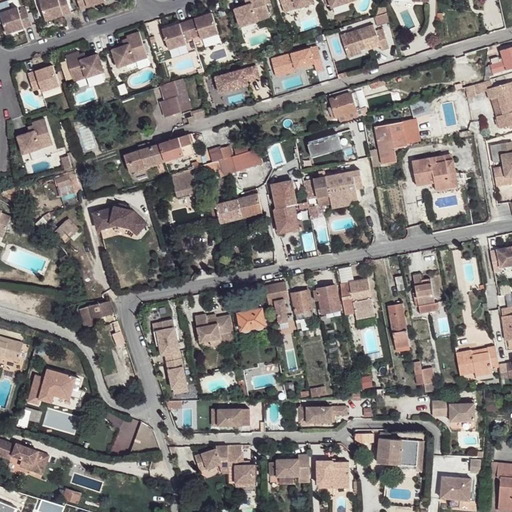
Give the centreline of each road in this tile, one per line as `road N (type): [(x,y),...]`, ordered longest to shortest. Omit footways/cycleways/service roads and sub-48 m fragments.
road 1 (unclassified): [(149,403),(131,325),(135,299),(511,222)]
road 2 (unknown): [(436,511),(438,441),(428,430),(361,425),(327,435),(215,438),(181,431),(149,403)]
road 3 (unclassified): [(0,316),(80,345),(107,398),(149,403)]
road 4 (residential): [(0,60),(152,10)]
road 5 (unknown): [(478,229),(499,353)]
